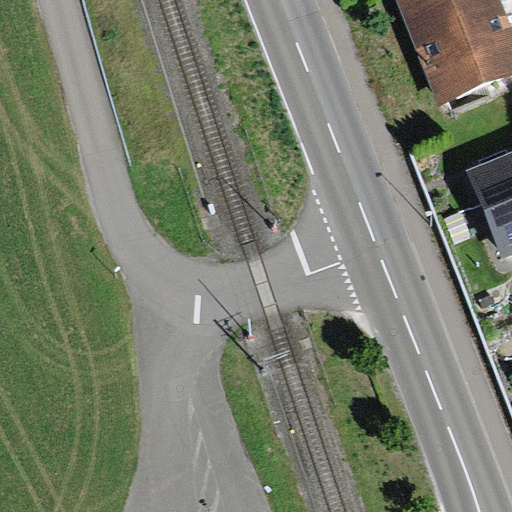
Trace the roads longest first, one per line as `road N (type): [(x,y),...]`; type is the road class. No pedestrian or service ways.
road 1 (residential): [(370,240),(250,273),(177,278),(132,244),(106,194),(52,0)]
road 2 (primary): [(370,240),(476,511)]
road 3 (primary): [(275,0),(370,240)]
